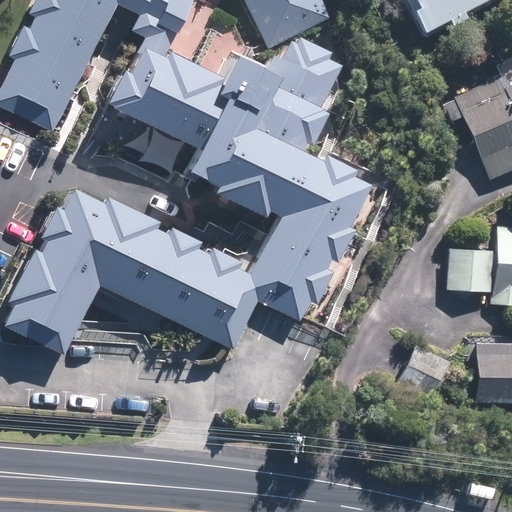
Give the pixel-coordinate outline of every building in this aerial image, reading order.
[(235,0),(264,51),(327,15),(318,0),(29,0),(0,66),(0,107),(48,129),(104,5),(130,17),(122,35),(131,39),(113,79),(104,75),(87,113),(196,162),(191,172),(219,185),(216,193),(218,194),(261,213),(236,270),(57,190),(0,315),(0,327),(56,353),(89,280),(228,343),(248,299),(297,321),(357,187),(291,157),(335,60),(292,41),(255,60),(247,75),(212,59),(203,79),(158,58),(164,44),(142,34),(146,26),(166,35),(182,0),(235,0)] [(402,14),(413,36),(438,23),(441,29),(457,21),(453,15),(481,0),(396,0),(398,4),(399,3),(404,13),(402,14)] [(448,99),(484,182),(511,169),(511,83),(502,87),(498,78),(448,99)] [(511,229),(491,228),(486,305),(502,307),(511,306),(511,229)] [(464,252),(444,250),(441,291),(462,293),(485,293),(485,252),(464,252)] [(511,344),(468,343),(470,403),(511,403),(511,344)] [(445,363),(410,346),(392,383),(427,400),(434,385),(440,388),(447,375),(440,372),(445,363)] [(473,483),(470,493),(494,500),(497,490),(473,483)]
